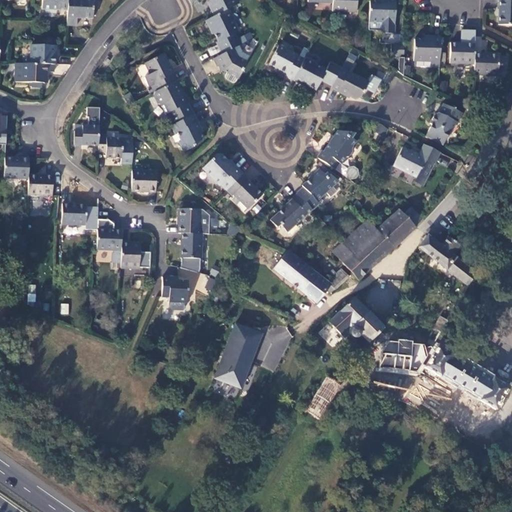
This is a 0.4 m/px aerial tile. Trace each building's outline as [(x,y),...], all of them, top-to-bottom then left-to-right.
[(41,0),(41,10),(67,11),(67,0),(41,0)] [(67,0),(67,11),(67,26),(76,26),(77,19),(92,19),(93,0),(67,0)] [(210,0),(211,0),(213,5),(208,7),(213,16),(228,9),(237,5),(234,0),(210,0)] [(331,0),(332,3),(331,11),(356,12),(356,0),(331,0)] [(369,2),(368,31),(380,31),(380,34),(394,34),(395,0),(387,0),(387,2),(380,2),(369,2)] [(498,25),(511,25),(511,1),(506,1),(498,1),(498,25)] [(205,21),(209,29),(211,30),(217,41),(215,42),(221,54),(233,48),(240,45),(234,34),(238,32),(232,21),(234,20),(228,9),(213,16),(205,21)] [(414,39),(413,61),(432,62),(431,67),(439,67),(440,37),(432,37),(432,40),(424,40),(414,39)] [(450,43),(449,64),(473,65),(474,54),(474,44),(450,43)] [(394,44),(393,56),(403,56),(404,44),(394,44)] [(30,46),(30,65),(53,65),(55,65),(55,58),(53,58),(53,47),(30,46)] [(278,46),(268,64),(278,69),(277,71),(284,75),(283,76),(292,81),(303,59),(278,46)] [(237,57),(233,48),(221,54),(212,59),(216,66),(220,65),(223,71),(238,79),(247,62),(237,57)] [(144,64),(149,75),(143,78),(148,87),(150,86),(154,93),(175,82),(172,75),(173,74),(169,66),(167,67),(166,64),(167,61),(163,54),(144,64)] [(473,65),(473,75),(498,75),(498,72),(505,72),(506,58),(498,58),(498,54),(474,54),(473,65)] [(303,59),(292,81),(301,85),(303,84),(315,91),(320,81),(331,86),(341,68),(329,62),(325,70),(317,66),(318,65),(304,58),(303,59)] [(15,64),(14,83),(44,84),(44,72),(47,73),(53,73),(53,65),(30,65),(15,64)] [(331,86),(330,88),(347,97),(348,94),(357,99),(360,98),(368,83),(357,77),(341,68),(331,86)] [(153,95),(158,105),(160,105),(165,115),(168,114),(174,125),(193,115),(187,103),(185,104),(182,97),(183,94),(177,83),(175,82),(154,93),(153,95)] [(431,125),(425,137),(442,146),(449,133),(450,133),(455,122),(457,123),(461,113),(443,105),(438,114),(434,115),(429,124),(431,125)] [(99,109),(86,108),(86,118),(88,118),(87,126),(82,126),(81,131),(74,131),(73,145),(97,146),(98,138),(98,127),(99,109)] [(170,126),(175,135),(177,134),(180,141),(178,143),(183,153),(193,148),(202,139),(199,131),(201,130),(193,115),(174,125),(170,126)] [(322,151),(317,158),(334,170),(339,164),(340,165),(345,158),(349,158),(352,153),(351,149),(356,142),(351,139),(354,135),(337,131),(323,152),(322,151)] [(105,139),(98,138),(97,146),(97,152),(105,153),(105,158),(120,159),(120,164),(131,165),(132,139),(122,139),(105,139)] [(423,144),(418,155),(434,163),(439,153),(423,144)] [(402,147),(392,166),(416,178),(417,176),(425,180),(434,163),(418,155),(402,147)] [(231,163),(229,166),(227,164),(227,161),(221,155),(216,155),(202,169),(220,186),(221,185),(226,191),(243,174),(231,163)] [(4,158),(3,179),(28,180),(28,174),(29,159),(4,158)] [(131,171),(130,192),(155,193),(155,172),(131,171)] [(303,188),(297,194),(311,210),(318,204),(316,201),(336,183),(338,181),(326,174),(324,175),(319,171),(302,187),(303,188)] [(28,180),(27,195),(52,196),(52,175),(28,174),(28,180)] [(243,174),(226,191),(232,196),(233,195),(248,209),(262,195),(247,181),(248,180),(243,174)] [(416,178),(413,183),(422,187),(425,180),(417,176),(416,178)] [(276,228),(279,225),(286,233),(311,210),(297,194),(290,199),(291,200),(284,207),(284,208),(269,221),(276,228)] [(61,204),(60,225),(85,226),(86,205),(61,204)] [(422,218),(411,208),(404,216),(415,228),(422,218)] [(179,209),(178,234),(181,234),(202,235),(209,235),(209,217),(202,210),(179,209)] [(392,250),(415,228),(404,216),(399,210),(376,231),(375,232),(392,250)] [(107,224),(107,220),(97,220),(96,250),(111,251),(111,263),(120,263),(120,243),(121,230),(113,230),(113,224),(107,224)] [(357,281),(392,250),(375,232),(376,231),(367,221),(332,253),(351,274),(357,281)] [(181,234),(180,258),(201,259),(202,235),(181,234)] [(427,237),(418,248),(431,258),(440,247),(427,237)] [(440,247),(431,258),(446,270),(466,284),(468,285),(474,276),(471,270),(453,256),(460,246),(448,237),(440,247)] [(120,263),(119,268),(138,269),(138,267),(149,268),(149,253),(139,253),(139,246),(128,245),(128,243),(120,243),(120,263)] [(327,284),(286,252),(272,269),(316,304),(326,291),(329,294),(347,278),(340,271),(332,279),(327,284)] [(194,288),(208,295),(215,280),(201,273),(194,288)] [(161,298),(169,298),(168,303),(169,303),(169,308),(171,311),(182,311),(185,309),(185,303),(187,303),(188,282),(177,281),(170,281),(170,278),(162,278),(161,298)] [(344,338),(349,333),(349,335),(350,337),(352,338),(354,339),(357,338),(358,336),(359,334),(368,343),(383,329),(353,299),(329,323),(344,338)] [(61,303),(60,314),(68,315),(69,304),(61,303)] [(440,316),(432,330),(441,332),(448,320),(440,316)] [(415,317),(413,326),(422,327),(423,318),(415,317)] [(234,325),(213,379),(240,389),(261,335),(234,325)] [(276,372),(291,332),(272,325),(257,365),(276,372)] [(380,355),(378,370),(388,371),(388,370),(417,374),(422,365),(424,367),(423,368),(439,377),(440,375),(480,399),(479,401),(495,411),(509,388),(493,378),(492,379),(452,356),(453,354),(437,345),(435,349),(430,346),(422,347),(422,344),(412,343),(412,341),(397,340),(397,343),(387,342),(380,355)] [(328,369),(324,375),(334,381),(338,375),(328,369)] [(336,385),(325,378),(305,411),(316,418),(336,385)]
